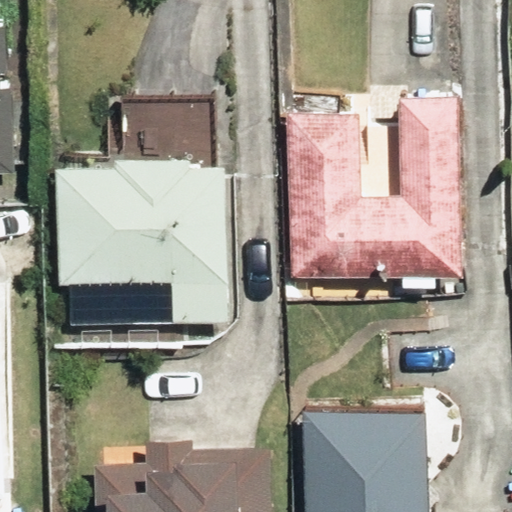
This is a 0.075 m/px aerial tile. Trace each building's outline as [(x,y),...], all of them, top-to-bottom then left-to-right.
[(17,0),(0,0),(0,172),(22,173),(33,3),(17,2),(17,0)] [(404,100),(297,100),(296,265),(398,265),(398,256),(483,257),(484,76),(425,76),(425,118),(404,118),(404,100)] [(72,274),(71,334),(189,336),(190,307),(250,308),(253,150),(223,150),(224,88),(137,87),(132,152),(75,149),(72,274)] [(0,485),(18,487),(21,265),(0,263),(0,485)] [(455,398),(324,393),(319,511),(511,511),(511,505),(451,503),(455,398)] [(287,511),(290,439),(201,436),(201,427),(161,426),(160,452),(109,450),(107,511),(287,511)]
